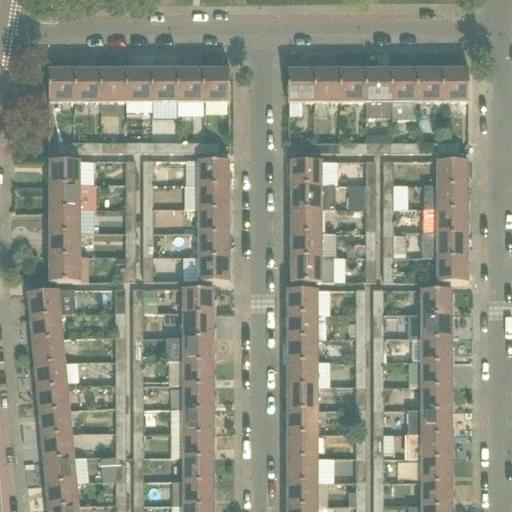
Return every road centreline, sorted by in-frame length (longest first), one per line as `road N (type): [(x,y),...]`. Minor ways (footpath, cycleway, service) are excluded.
road 1 (residential): [(262,511),(257,40)]
road 2 (residential): [(502,511),(501,140)]
road 3 (residential): [(0,35),(257,40)]
road 4 (residential): [(257,40),(505,42)]
